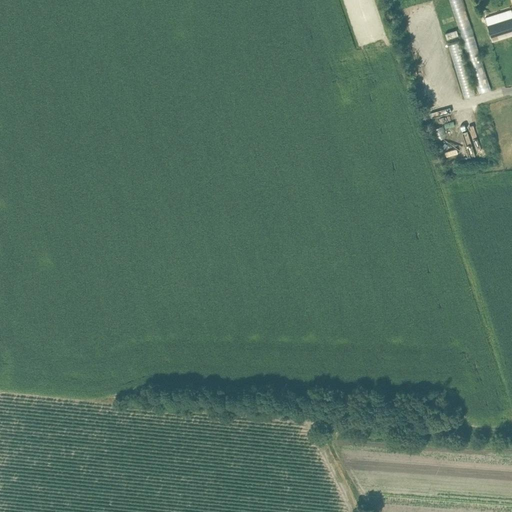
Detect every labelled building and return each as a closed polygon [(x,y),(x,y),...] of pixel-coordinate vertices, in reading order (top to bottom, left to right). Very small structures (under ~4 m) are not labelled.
[(452,0),(477,94),(488,91),(464,0),(452,0)] [(511,14),(510,10),(485,17),(492,41),(511,34),(511,14)] [(462,38),(459,30),(444,35),(447,43),(462,38)] [(475,94),(461,41),(449,44),(464,97),(475,94)] [(481,158),(511,149),(511,100),(478,110),(488,144),(472,148),(474,153),(479,152),(481,158)]
